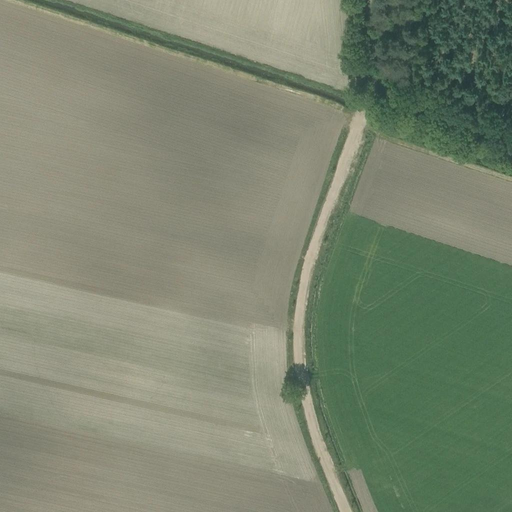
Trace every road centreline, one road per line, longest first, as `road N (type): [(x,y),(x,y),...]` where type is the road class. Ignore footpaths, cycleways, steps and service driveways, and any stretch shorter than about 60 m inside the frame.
road 1 (track): [(369,90),(307,270),(298,334),(308,409),(346,511)]
road 2 (track): [(511,137),(369,90)]
